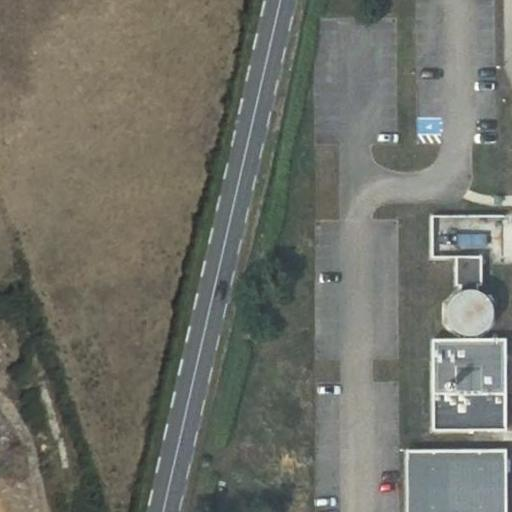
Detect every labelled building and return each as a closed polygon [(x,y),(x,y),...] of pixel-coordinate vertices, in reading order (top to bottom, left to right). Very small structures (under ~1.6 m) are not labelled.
[(455,255),(455,284),(460,284),(477,284),(482,284),(481,255),(455,255)] [(482,331),(487,327),(489,323),(491,317),(492,311),(491,306),(488,300),(484,295),(480,293),(477,291),(462,290),(457,292),(453,296),(449,300),(447,305),(446,311),(446,317),(448,322),(451,327),(455,331),(460,334),(466,335),(472,335),(478,334),(482,331)] [(432,343),(433,429),(505,429),(505,343),(432,343)] [(434,449),(406,449),(406,511),(505,511),(505,496),(435,497),(434,449)] [(505,449),(434,449),(435,497),(505,496),(505,449)]
